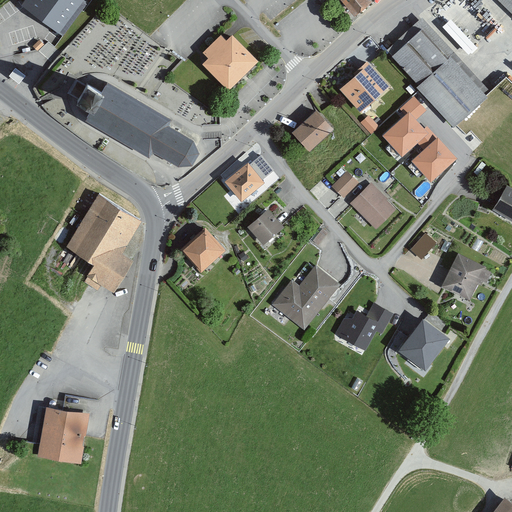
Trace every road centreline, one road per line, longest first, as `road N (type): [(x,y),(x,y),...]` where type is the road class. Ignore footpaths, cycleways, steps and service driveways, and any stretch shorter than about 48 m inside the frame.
road 1 (secondary): [(108,511),(154,237),(152,208)]
road 2 (residential): [(511,280),(376,511)]
road 3 (secondary): [(152,208),(0,88)]
road 4 (residential): [(261,118),(320,208),(378,268)]
road 5 (tertiary): [(261,118),(178,196),(152,208)]
